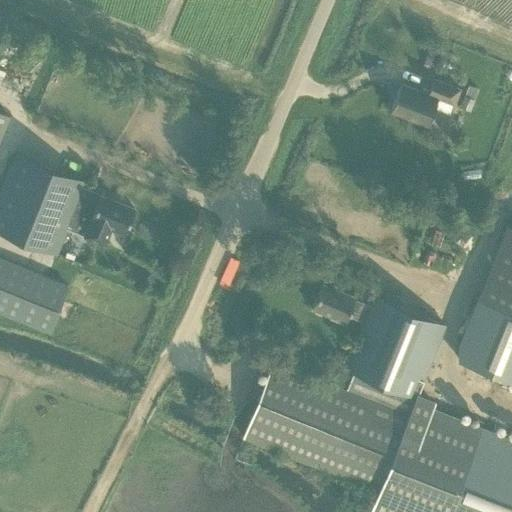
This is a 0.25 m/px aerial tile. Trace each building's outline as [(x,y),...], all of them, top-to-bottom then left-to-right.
[(400,83),(389,111),(426,125),(433,107),(449,113),(452,104),(453,104),(459,88),(432,78),(427,93),(400,83)] [(82,190),(86,180),(15,152),(0,188),(0,230),(57,253),(67,228),(82,235),(82,236),(103,244),(109,227),(123,233),(133,207),(99,193),(98,196),(82,190)] [(511,226),(505,224),(476,298),(453,356),(511,379),(511,226)] [(0,312),(48,332),(67,284),(0,257),(0,312)] [(272,360),(242,436),(377,490),(368,511),(447,511),(461,480),(511,500),(511,440),(481,428),(480,431),(429,411),(432,403),(415,396),(445,324),(373,295),(369,304),(353,298),(355,295),(321,281),(311,307),(344,321),(347,315),(374,326),(348,390),(272,360)]
